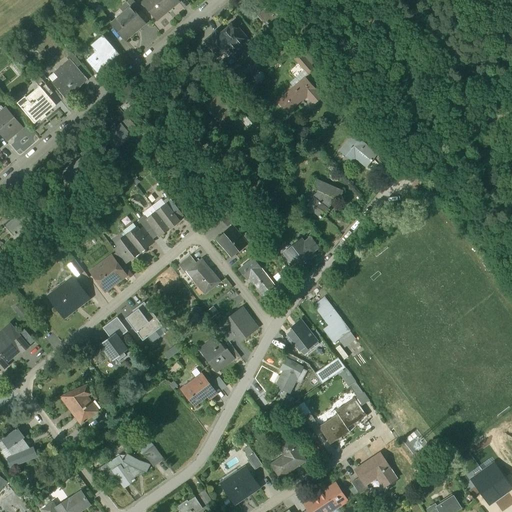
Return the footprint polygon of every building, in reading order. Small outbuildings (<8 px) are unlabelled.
[(178,1),(176,0),(146,0),(143,3),(157,20),(166,13),(165,12),(178,1)] [(279,1),(262,16),(266,22),(268,24),(272,28),(289,14),(279,1)] [(131,7),(112,24),(125,40),(145,24),(131,7)] [(102,11),(95,18),(103,28),(111,22),(102,11)] [(235,22),(232,22),(229,24),(229,28),(224,32),(225,33),(221,37),(216,32),(205,41),(218,56),(228,48),(232,52),(248,39),(238,28),(237,25),(235,22)] [(103,36),(92,46),(97,52),(86,60),(97,73),(118,54),(103,36)] [(81,64),(73,53),(67,58),(69,60),(70,59),(77,67),(81,64)] [(301,53),(294,58),(300,65),(306,59),(301,53)] [(69,60),(49,77),(66,98),(81,86),(78,83),(85,77),(77,67),(70,59),(69,60)] [(306,59),(300,65),(309,75),(315,69),(306,59)] [(305,77),(278,101),(285,109),(299,97),(303,101),(307,97),(314,104),(322,96),(305,77)] [(53,93),(46,84),(41,88),(49,96),(53,93)] [(41,88),(40,86),(26,98),(27,100),(20,106),(35,123),(56,105),(49,96),(41,88)] [(223,86),(203,102),(216,118),(236,101),(223,86)] [(127,96),(117,104),(125,114),(129,111),(131,113),(137,108),(127,96)] [(0,112),(0,127),(9,139),(22,127),(6,108),(4,109),(0,112)] [(117,127),(105,137),(115,150),(139,130),(130,119),(118,129),(117,127)] [(30,132),(27,139),(34,142),(37,135),(30,132)] [(366,144),(354,134),(340,151),(348,157),(352,152),(356,155),(355,157),(367,166),(377,154),(365,145),(366,144)] [(89,146),(81,153),(86,159),(95,152),(89,146)] [(82,160),(66,175),(71,181),(73,183),(77,187),(94,172),(82,160)] [(342,191),(317,180),(314,188),(320,191),(308,206),(320,216),(319,217),(321,218),(322,217),(329,209),(328,209),(334,197),(339,199),(342,191)] [(269,192),(257,202),(267,214),(279,204),(269,192)] [(184,213),(170,196),(164,200),(166,203),(178,218),(184,213)] [(166,203),(157,210),(171,228),(180,221),(178,218),(166,203)] [(237,206),(233,209),(238,215),(242,212),(237,206)] [(233,209),(224,217),(224,218),(228,223),(229,223),(238,216),(238,215),(233,209)] [(171,228),(157,210),(148,217),(147,217),(159,232),(161,235),(171,228)] [(26,211),(10,226),(15,231),(14,232),(16,234),(17,234),(20,238),(38,223),(26,211)] [(159,232),(147,217),(148,217),(146,214),(140,219),(145,225),(153,236),(159,232)] [(153,236),(145,225),(140,229),(138,227),(150,244),(155,240),(153,236)] [(150,244),(138,227),(128,234),(141,251),(150,244)] [(232,227),(225,233),(225,236),(221,238),(221,241),(232,255),(247,243),(234,228),(232,227)] [(141,251),(128,234),(118,241),(131,258),(141,251)] [(302,239),(284,253),(297,269),(315,255),(312,252),(318,247),(311,237),(305,242),(302,239)] [(131,258),(118,241),(120,244),(115,247),(126,262),(131,258)] [(191,254),(179,263),(184,270),(187,268),(188,270),(198,262),(191,254)] [(77,258),(69,265),(77,274),(85,269),(77,258)] [(114,258),(95,272),(107,288),(126,273),(114,258)] [(198,262),(188,270),(199,284),(201,282),(207,290),(220,281),(203,259),(198,262)] [(260,267),(254,259),(240,269),(247,278),(250,276),(264,294),(275,286),(260,268),(260,267)] [(297,286),(284,272),(277,278),(290,292),(297,286)] [(75,276),(50,295),(64,313),(79,302),(81,304),(91,297),(75,276)] [(334,310),(324,297),(313,305),(323,318),(334,310)] [(26,319),(33,313),(22,300),(16,306),(26,319)] [(140,306),(148,316),(154,312),(157,310),(149,300),(140,306)] [(127,315),(137,330),(150,320),(148,316),(140,306),(127,315)] [(214,306),(208,311),(211,315),(217,311),(214,306)] [(257,328),(242,308),(231,317),(234,321),(228,325),(236,335),(240,341),(257,328)] [(349,331),(334,310),(323,318),(329,325),(324,329),(334,342),(349,331)] [(154,312),(148,316),(150,320),(137,330),(143,338),(163,324),(154,312)] [(129,329),(118,315),(104,325),(111,335),(117,331),(121,335),(129,329)] [(301,320),(296,324),(297,326),(288,334),(291,338),(289,339),(294,346),(296,344),(300,350),(307,344),(309,347),(317,340),(301,320)] [(236,335),(228,325),(222,329),(230,339),(236,335)] [(2,338),(0,335),(0,371),(9,363),(7,360),(21,347),(23,350),(30,344),(16,327),(2,338)] [(36,339),(26,327),(21,331),(32,343),(36,339)] [(121,335),(117,331),(111,335),(102,342),(114,358),(118,355),(120,358),(128,352),(126,350),(130,347),(121,335)] [(225,350),(215,337),(202,347),(208,354),(205,356),(216,371),(233,358),(234,358),(227,348),(225,350)] [(170,356),(184,348),(180,342),(166,350),(170,356)] [(241,357),(232,345),(227,348),(234,358),(233,358),(236,361),(241,357)] [(338,357),(327,365),(334,375),(345,367),(338,357)] [(293,362),(286,359),(281,368),(284,370),(276,385),(289,392),(302,367),(296,364),(296,363),(293,362)] [(334,375),(327,365),(315,373),(322,383),(334,375)] [(202,374),(193,381),(195,385),(185,393),(194,405),(207,395),(210,398),(217,393),(202,374)] [(356,381),(350,386),(357,396),(363,392),(356,381)] [(89,383),(64,394),(67,402),(72,400),(80,410),(77,412),(83,420),(84,420),(85,421),(86,420),(86,419),(98,409),(87,394),(92,391),(89,383)] [(355,398),(336,411),(338,414),(347,427),(366,415),(355,398)] [(317,423),(310,413),(304,417),(311,427),(317,423)] [(338,414),(319,426),(330,444),(349,431),(347,427),(338,414)] [(304,417),(293,424),(300,435),(311,427),(304,417)] [(16,427),(17,428),(4,438),(16,453),(9,456),(13,464),(38,454),(35,446),(33,446),(19,427),(18,427),(18,426),(16,427)] [(286,454),(272,464),(280,477),(306,460),(290,437),(279,444),(286,454)] [(155,445),(144,452),(154,466),(164,458),(155,445)] [(262,464),(254,451),(246,456),(255,469),(262,464)] [(150,464),(128,452),(124,458),(132,462),(125,467),(121,462),(114,467),(126,485),(147,470),(150,464)] [(396,478),(380,453),(356,469),(360,476),(366,484),(380,475),(386,484),(396,478)] [(470,480),(489,505),(511,488),(511,487),(494,463),(470,480)] [(109,464),(101,470),(109,482),(117,476),(109,464)] [(239,475),(223,485),(234,501),(247,492),(249,494),(260,487),(246,467),(237,472),(239,475)] [(0,493),(10,481),(0,473),(0,493)] [(366,484),(360,476),(352,482),(360,494),(369,488),(366,484)] [(336,483),(304,504),(309,511),(330,511),(347,501),(336,483)] [(70,497),(58,505),(55,500),(45,507),(47,511),(73,511),(78,509),(79,510),(92,502),(83,489),(70,497)] [(213,501),(205,489),(201,491),(209,503),(213,501)] [(209,503),(201,491),(196,495),(203,507),(208,504),(209,503)] [(188,498),(177,506),(180,510),(176,511),(197,511),(203,507),(196,495),(189,500),(188,498)] [(453,496),(437,506),(436,504),(428,509),(429,511),(453,511),(460,507),(453,496)]
